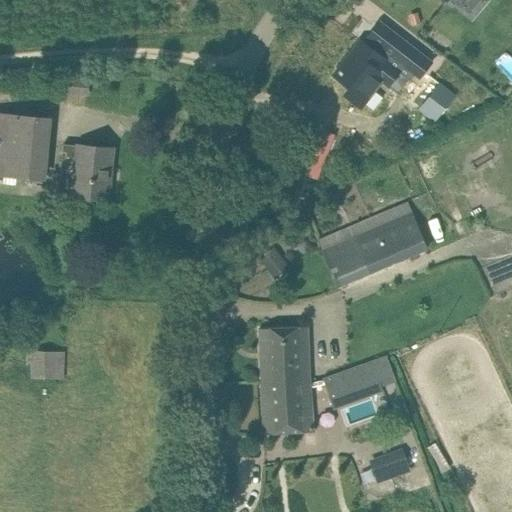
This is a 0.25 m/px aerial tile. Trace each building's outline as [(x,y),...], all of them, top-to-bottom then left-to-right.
[(431,62),(379,22),(367,38),(369,40),(366,44),(360,40),(333,75),(341,81),(350,88),(344,95),(360,107),(364,111),(383,85),(396,95),(408,79),(412,73),(419,78),(431,62)] [(419,88),(408,103),(435,123),(457,94),(430,74),(419,88)] [(0,174),(23,177),(43,178),(48,119),(0,114),(0,174)] [(281,195),(310,203),(331,125),(302,117),(281,195)] [(110,168),(112,149),(63,144),(62,152),(67,152),(67,157),(77,158),(73,196),(107,199),(108,198),(105,198),(108,167),(110,168)] [(425,156),(438,196),(463,189),(450,148),(425,156)] [(413,211),(341,241),(322,249),(338,286),(428,248),(413,211)] [(290,268),(274,245),(261,254),(277,277),(290,268)] [(307,326),(259,328),(263,434),(312,432),(307,326)] [(27,378),(63,379),(64,350),(27,350),(27,378)] [(387,356),(323,379),(329,397),(377,380),(379,386),(396,380),(387,356)] [(375,484),(410,471),(401,446),(366,459),(375,484)]
